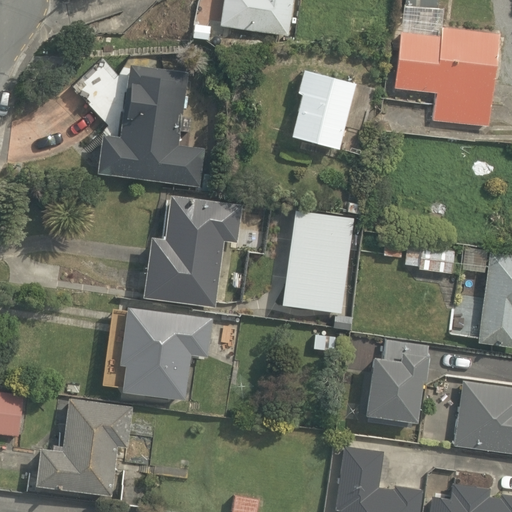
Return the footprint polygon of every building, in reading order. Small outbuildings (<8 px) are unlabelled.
[(219,0),(200,0),(198,39),(217,41),(219,0)] [(288,36),(294,0),(223,0),(219,25),(288,36)] [(488,129),(499,33),(441,26),(443,9),(404,4),(394,87),(435,92),(432,122),(488,129)] [(120,136),(102,134),(97,172),(200,187),(206,147),(180,143),(190,72),(130,63),(120,136)] [(357,82),(303,69),(297,92),(302,94),(291,136),(340,149),(357,82)] [(164,237),(151,235),(142,296),(215,306),(224,241),(238,243),(243,204),(170,194),(164,237)] [(337,308),(351,213),(292,205),(279,300),(337,308)] [(409,245),(407,265),(420,266),(419,271),(453,274),(456,249),(409,245)] [(511,253),(489,251),(477,342),(511,346),(511,253)] [(184,399),(196,315),(128,305),(119,363),(125,364),(121,390),(147,394),(146,398),(161,400),(161,396),(184,399)] [(373,355),(365,413),(416,420),(421,379),(425,380),(429,356),(428,356),(429,345),(386,338),(383,356),(373,355)] [(511,386),(463,380),(455,444),(511,451),(511,386)] [(0,390),(0,433),(18,436),(24,394),(0,390)] [(52,446),(41,445),(36,482),(111,492),(118,445),(128,446),(133,405),(68,396),(62,443),(53,442),(52,446)] [(379,485),(384,450),(344,444),(335,507),(340,508),(339,511),(419,511),(423,487),(393,483),(393,487),(379,485)] [(511,511),(511,493),(502,493),(501,496),(489,494),(490,485),(451,480),(449,496),(431,493),(428,511),(511,511)] [(256,511),(259,497),(234,493),(231,511),(236,511),(256,511)]
